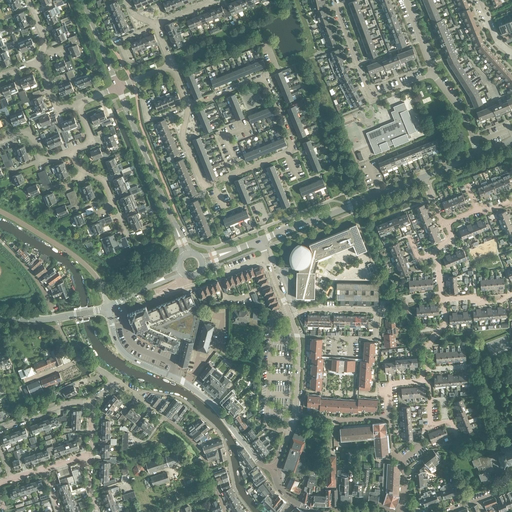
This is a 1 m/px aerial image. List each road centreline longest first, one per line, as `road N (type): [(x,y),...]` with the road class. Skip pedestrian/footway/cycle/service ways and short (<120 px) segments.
road 1 (tertiary): [(108,307),(124,353),(199,392),(273,469)]
road 2 (residential): [(202,187),(294,149),(264,75)]
road 3 (tertiary): [(259,240),(423,176)]
road 4 (residential): [(224,511),(196,445),(115,380)]
road 5 (residential): [(432,73),(369,93),(334,0)]
road 6 (tertiary): [(273,469),(296,395),(298,342),(290,316)]
road 7 (unclassified): [(0,211),(88,267),(108,307)]
road 8 (residential): [(334,337),(374,337),(371,310),(290,316)]
